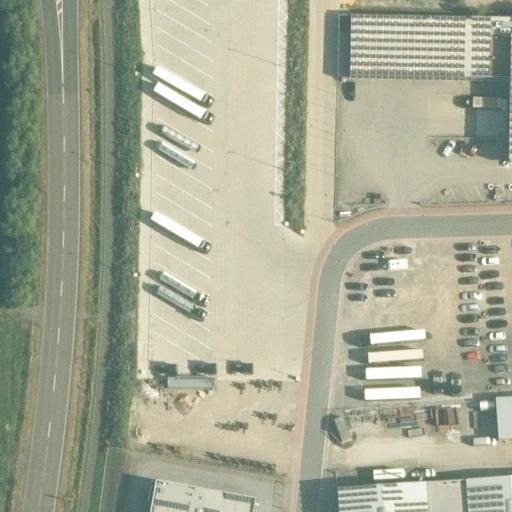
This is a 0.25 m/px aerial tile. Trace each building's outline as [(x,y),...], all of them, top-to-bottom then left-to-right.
[(469,23),(349,20),(348,81),(469,84),(469,82),(468,82),(469,23)] [(509,23),(469,22),(469,23),(468,82),(469,82),(508,83),(508,42),(509,42),(509,23)] [(503,202),(503,191),(494,191),(494,203),(503,202)] [(511,441),(511,398),(498,400),(500,442),(511,441)] [(511,511),(511,482),(469,485),(470,511),(511,511)] [(252,511),(254,505),(154,487),(149,511),(252,511)] [(425,511),(424,489),(336,495),(336,511),(425,511)]
